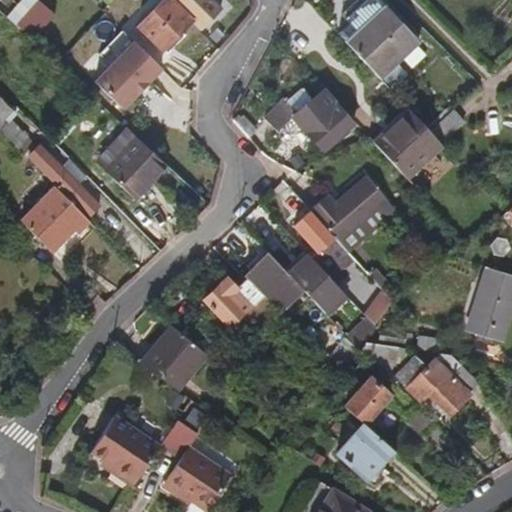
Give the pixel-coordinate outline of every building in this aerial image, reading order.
[(163,50),(189,23),(165,0),(140,28),(163,50)] [(383,77),(420,40),(385,4),(347,42),(383,77)] [(48,21),(35,9),(14,32),(27,44),(48,21)] [(321,151),(351,120),(322,88),(296,115),(284,103),(264,122),(278,136),(291,122),(321,151)] [(0,124),(5,120),(13,112),(0,99),(0,124)] [(448,141),(470,119),(459,107),(435,128),(448,141)] [(435,128),(416,109),(377,147),(411,181),(450,143),(448,141),(435,128)] [(256,134),(243,119),(241,120),(236,124),(249,140),(256,134)] [(16,132),(5,120),(0,124),(0,131),(8,140),(16,132)] [(162,129),(152,120),(136,138),(146,147),(162,129)] [(103,174),(134,140),(127,134),(97,168),(103,174)] [(132,201),(164,167),(134,140),(103,174),(132,201)] [(62,171),(38,147),(29,156),(89,216),(98,207),(77,186),(62,171)] [(86,178),(70,162),(62,171),(77,186),(86,178)] [(367,239),(395,210),(386,201),(388,199),(366,177),(337,206),(321,222),(345,246),(359,232),(367,239)] [(308,209),(286,186),(273,199),(296,222),(308,209)] [(77,232),(89,219),(68,199),(34,234),(51,250),(72,228),(77,232)] [(321,222),(337,206),(331,200),(315,216),(321,222)] [(511,207),(502,217),(511,227),(511,207)] [(315,216),(310,210),(294,227),(316,248),(309,256),(330,276),(344,262),(349,267),(357,258),(353,254),(345,246),(321,222),(315,216)] [(353,254),(367,239),(359,232),(345,246),(353,254)] [(511,255),(511,238),(502,241),(500,250),(507,257),(511,255)] [(309,256),(307,253),(286,274),(301,288),(326,313),(346,292),(330,276),(309,256)] [(286,274),(267,255),(244,277),(261,293),(279,310),(301,288),(286,274)] [(479,279),(482,269),(467,264),(464,274),(479,279)] [(231,326),(261,293),(244,277),(241,274),(232,285),(226,279),(205,301),(231,326)] [(498,343),(511,291),(478,282),(464,334),(498,343)] [(380,326),(399,300),(388,289),(369,314),(374,320),(380,326)] [(207,354),(220,338),(193,317),(180,333),(206,353),(207,354)] [(372,337),(380,326),(374,320),(364,329),(372,337)] [(174,389),(206,353),(180,333),(175,328),(141,365),(174,389)] [(406,346),(408,334),(383,329),(381,341),(406,346)] [(432,354),(435,340),(418,336),(417,339),(412,338),(410,349),(432,354)] [(361,351),(363,349),(348,338),(332,360),(345,372),(361,351)] [(372,351),(366,345),(363,348),(363,349),(361,351),(366,356),(372,351)] [(404,355),(405,348),(392,346),(391,352),(404,355)] [(350,386),(370,359),(366,356),(361,351),(345,372),(340,379),(350,386)] [(470,391),(453,373),(459,368),(450,358),(433,354),(423,364),(417,358),(397,377),(419,400),(428,392),(448,412),(470,391)] [(475,387),(462,365),(459,368),(453,373),(470,391),(475,387)] [(386,394),(368,377),(342,404),(360,421),(386,394)] [(511,378),(503,385),(511,397),(511,378)] [(178,407),(184,399),(175,392),(169,400),(178,407)] [(303,420),(316,403),(311,399),(298,416),(303,420)] [(434,424),(413,403),(402,415),(423,436),(434,424)] [(194,426),(203,414),(196,409),(187,420),(194,426)] [(132,485),(160,445),(120,418),(97,452),(115,465),(110,471),(132,485)] [(232,476),(191,447),(198,437),(177,422),(160,445),(181,460),(165,482),(206,511),(232,476)] [(361,477),(389,449),(364,425),(337,453),(361,477)] [(375,511),(321,477),(298,511),(375,511)]
